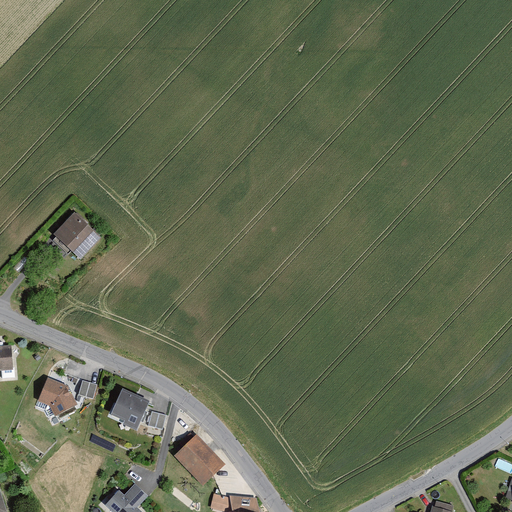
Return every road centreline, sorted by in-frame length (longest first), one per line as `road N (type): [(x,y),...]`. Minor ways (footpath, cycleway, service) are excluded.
road 1 (unclassified): [(279,511),(232,444),(178,392),(0,315)]
road 2 (tertiary): [(511,426),(361,511)]
